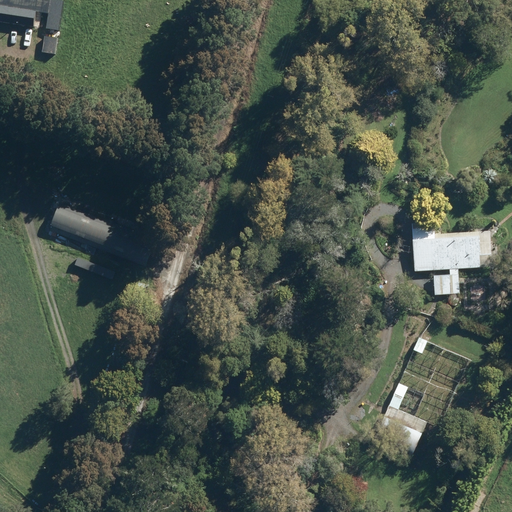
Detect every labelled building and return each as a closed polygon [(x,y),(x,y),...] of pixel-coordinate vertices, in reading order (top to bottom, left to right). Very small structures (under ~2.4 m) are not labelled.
[(0,0),(0,15),(38,19),(40,0),(0,0)] [(59,197),(48,224),(145,264),(156,237),(59,197)] [(413,232),(414,267),(434,267),(435,293),(462,292),(461,266),(483,266),(483,256),(492,255),(492,247),(484,247),(483,229),(472,229),(472,233),(462,234),(461,231),(434,231),(434,226),(423,226),(423,232),(413,232)] [(77,266),(115,281),(118,271),(81,257),(77,266)] [(431,340),(421,336),(415,351),(426,355),(431,340)] [(414,454),(429,419),(400,407),(409,383),(398,379),(373,435),(414,454)]
